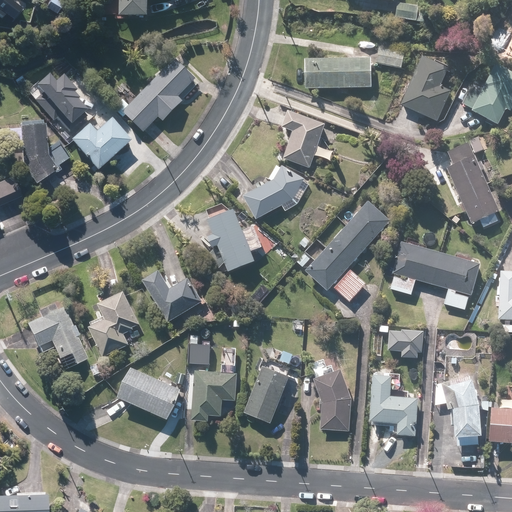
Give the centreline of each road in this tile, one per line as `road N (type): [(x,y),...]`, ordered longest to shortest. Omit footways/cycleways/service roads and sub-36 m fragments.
road 1 (residential): [(0,378),(28,414),(117,465),(511,497)]
road 2 (residential): [(0,275),(101,231),(187,165),(232,107),(249,61),(257,0)]
